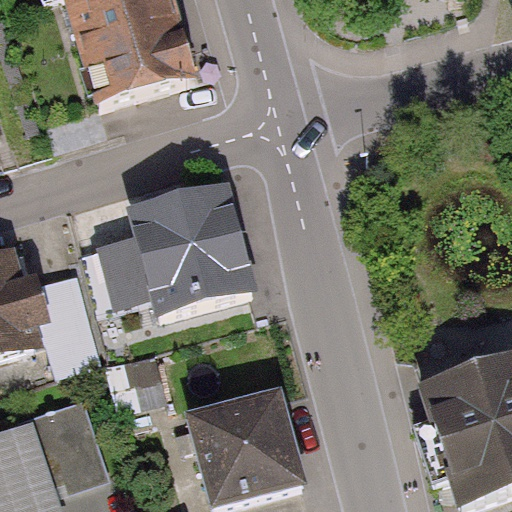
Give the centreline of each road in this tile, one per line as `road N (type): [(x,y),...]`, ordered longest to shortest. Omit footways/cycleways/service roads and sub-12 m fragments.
road 1 (residential): [(270,129),(286,157),(378,511)]
road 2 (residential): [(0,213),(270,129)]
road 3 (residential): [(270,129),(511,66)]
road 4 (residential): [(245,0),(269,88),(270,129)]
